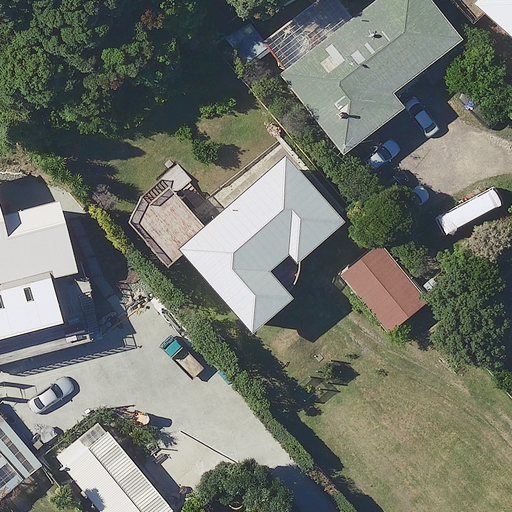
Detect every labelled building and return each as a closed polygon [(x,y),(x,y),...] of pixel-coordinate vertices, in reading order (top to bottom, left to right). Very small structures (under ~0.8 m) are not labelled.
[(330,0),(314,0),(264,39),(252,24),(224,47),(244,73),(261,59),(337,158),(397,112),(386,97),(454,45),(419,0),(371,0),(346,20),(330,0)] [(261,0),(233,0),(246,14),(261,0)] [(511,0),(474,0),(468,7),(511,47),(511,0)] [(337,225),(278,158),(171,253),(246,337),(284,303),(259,275),(282,255),(291,266),(337,225)] [(0,221),(0,354),(23,348),(17,323),(72,309),(47,209),(0,221)] [(422,303),(376,246),(337,277),(382,334),(422,303)] [(0,503),(22,493),(0,446),(0,503)]
